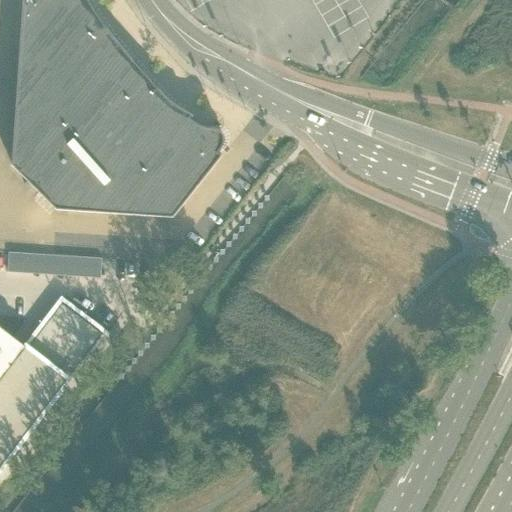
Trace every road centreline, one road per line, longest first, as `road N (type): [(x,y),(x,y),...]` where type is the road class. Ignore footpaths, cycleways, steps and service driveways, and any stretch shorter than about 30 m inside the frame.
road 1 (secondary): [(511,298),(411,511)]
road 2 (unclassified): [(157,13),(245,79),(352,125)]
road 3 (unclassified): [(352,125),(381,161),(511,212)]
road 4 (unclassified): [(511,166),(352,125)]
